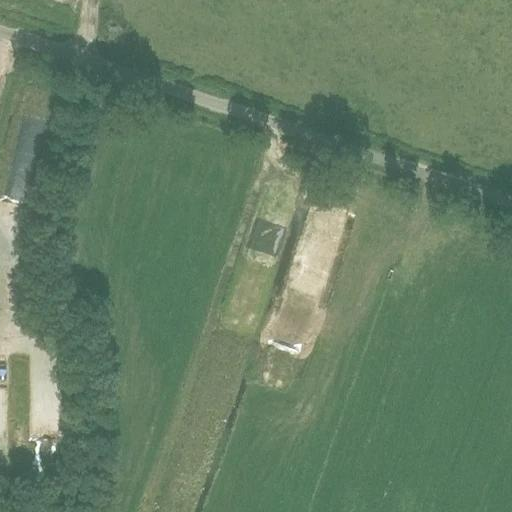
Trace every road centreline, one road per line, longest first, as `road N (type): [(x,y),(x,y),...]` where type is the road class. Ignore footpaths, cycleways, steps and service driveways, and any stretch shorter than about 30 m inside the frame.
road 1 (unclassified): [(511,204),(0,32)]
road 2 (track): [(0,64),(262,150)]
